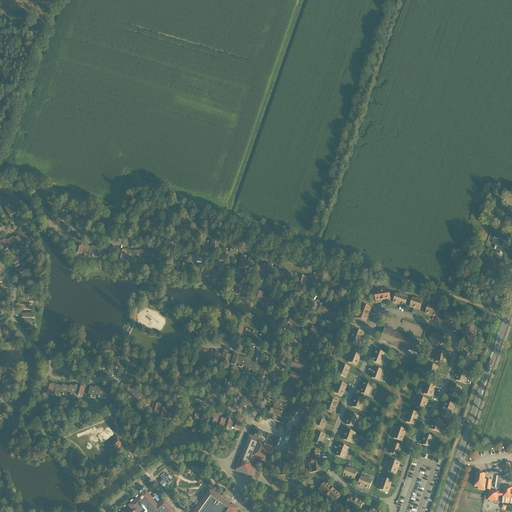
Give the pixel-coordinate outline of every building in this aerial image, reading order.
[(5,208),(10,218),(13,217),(12,215),(16,213),(13,206),(10,208),(9,206),(5,208)] [(60,209),(57,221),(59,222),(60,220),(65,221),(67,214),(64,213),(64,211),(60,209)] [(73,210),(70,222),(73,223),(73,221),(78,222),(80,215),(77,214),(78,212),(73,210)] [(85,215),(82,227),(84,227),(85,226),(90,227),(92,220),(89,219),(89,216),(85,215)] [(97,217),(94,228),(96,229),(97,227),(102,228),(104,221),(101,220),(101,218),(97,217)] [(165,217),(162,228),(165,229),(165,227),(170,229),(172,221),(169,220),(170,218),(165,217)] [(110,218),(107,230),(109,230),(110,229),(115,230),(117,223),(114,222),(114,219),(110,218)] [(151,218),(148,230),(151,230),(151,228),(156,230),(158,222),(155,222),(156,219),(151,218)] [(137,219),(134,230),(137,231),(137,229),(142,231),(144,223),(141,223),(142,220),(137,219)] [(123,220),(120,232),(123,232),(123,231),(128,232),(130,225),(127,224),(128,221),(123,220)] [(182,223),(174,232),(176,234),(177,232),(181,236),(186,230),(184,228),(185,226),(182,223)] [(187,238),(190,241),(191,239),(194,243),(199,237),(197,235),(199,233),(195,230),(187,238)] [(24,241),(25,244),(30,241),(29,239),(31,238),(28,231),(24,233),(23,231),(20,233),(21,235),(24,241)] [(509,236),(497,232),(491,248),(501,251),(504,242),(507,243),(509,236)] [(24,241),(21,235),(16,237),(16,238),(14,238),(17,243),(19,247),(23,245),(22,243),(24,241)] [(17,243),(14,238),(14,237),(7,240),(9,245),(10,245),(11,249),(16,247),(14,245),(17,243)] [(9,245),(7,240),(6,239),(2,241),(1,239),(0,239),(0,243),(4,251),(8,249),(7,246),(9,245)] [(206,251),(208,252),(210,245),(208,244),(208,242),(204,241),(200,252),(205,254),(206,251)] [(212,241),(210,245),(208,252),(211,253),(212,252),(216,253),(219,246),(215,245),(216,242),(212,241)] [(81,257),(82,253),(84,245),(81,244),(81,246),(76,245),(74,252),(77,253),(76,256),(81,257)] [(84,245),(82,253),(85,253),(84,256),(89,257),(90,253),(91,248),(89,248),(90,247),(84,245)] [(97,257),(98,254),(100,246),(97,245),(96,247),(92,246),(91,248),(90,253),(92,254),(92,256),(97,257)] [(100,246),(98,254),(100,254),(100,257),(104,258),(105,254),(107,249),(105,248),(100,246)] [(107,247),(107,249),(105,254),(108,255),(107,257),(112,259),(115,247),(112,246),(111,248),(107,247)] [(224,259),(227,259),(229,252),(226,252),(227,250),(223,248),(219,260),(223,261),(224,259)] [(125,261),(126,257),(127,250),(124,249),(124,250),(119,249),(117,256),(120,257),(120,260),(125,261)] [(140,261),(141,257),(143,250),(140,249),(139,251),(135,250),(135,252),(133,257),(136,258),(135,260),(140,261)] [(230,249),(229,252),(227,259),(230,261),(230,259),(235,261),(237,253),(234,252),(235,250),(230,249)] [(132,261),(133,257),(135,252),(133,252),(133,251),(127,250),(126,257),(128,257),(127,260),(132,261)] [(148,262),(149,258),(150,253),(148,252),(143,250),(141,257),(144,258),(143,261),(148,262)] [(151,251),(150,253),(149,258),(151,259),(151,261),(155,262),(158,251),(155,250),(155,252),(151,251)] [(246,257),(241,255),(237,267),(242,269),(243,266),(245,267),(247,260),(245,259),(246,257)] [(22,260),(20,256),(10,261),(12,264),(13,263),(15,267),(22,264),(20,261),(22,260)] [(249,256),(247,260),(245,267),(248,268),(249,266),(253,268),(256,260),(253,259),(253,257),(249,256)] [(177,274),(178,270),(180,263),(177,262),(177,264),(172,263),(170,270),(173,271),(172,273),(177,274)] [(185,275),(185,273),(188,265),(180,263),(178,270),(180,271),(180,274),(185,275)] [(264,275),(267,268),(264,267),(265,265),(260,264),(257,275),(261,277),(262,274),(264,275)] [(268,264),(267,268),(264,275),(268,276),(268,275),(272,276),(275,269),(272,268),(272,265),(268,264)] [(192,277),(195,265),(192,265),(192,266),(188,265),(185,273),(188,273),(187,276),(192,277)] [(199,265),(195,277),(200,278),(201,276),(203,277),(206,269),(202,268),(202,266),(199,265)] [(26,271),(24,267),(13,273),(15,276),(17,275),(19,279),(25,275),(24,272),(26,271)] [(206,267),(206,269),(203,277),(208,278),(209,275),(211,276),(214,269),(206,267)] [(215,279),(218,280),(220,273),(216,272),(217,270),(214,269),(211,276),(210,280),(215,282),(215,279)] [(279,271),(275,283),(280,284),(281,282),(283,283),(286,276),(283,275),(284,273),(279,271)] [(287,272),(286,276),(283,283),(286,284),(287,283),(291,284),(294,277),(291,276),(292,274),(287,272)] [(321,284),(318,272),(313,273),(314,276),(311,277),(313,284),(317,283),(318,285),(321,284)] [(220,273),(218,280),(217,284),(221,285),(222,283),(225,284),(227,277),(223,275),(223,274),(220,273)] [(306,278),(302,276),(301,278),(298,278),(296,285),(301,286),(300,288),(303,289),(306,278)] [(29,283),(27,278),(17,284),(18,287),(20,286),(22,290),(29,286),(27,284),(29,283)] [(234,289),(236,290),(237,290),(238,285),(239,283),(234,281),(235,280),(232,279),(228,290),(233,292),(234,289)] [(339,280),(327,283),(328,288),(330,287),(331,289),(338,287),(337,285),(340,285),(339,280)] [(240,293),(243,294),(245,286),(240,285),(238,285),(237,290),(236,290),(235,294),(239,296),(240,293)] [(245,286),(243,294),(242,298),(246,299),(247,297),(250,298),(252,290),(248,289),(248,287),(245,286)] [(338,288),(338,287),(331,289),(331,293),(333,292),(334,296),(341,294),(341,292),(343,292),(342,287),(338,288)] [(261,303),(263,295),(264,291),(261,290),(260,292),(256,290),(254,298),(257,299),(256,301),(261,303)] [(379,292),(374,293),(376,301),(381,300),(382,301),(385,300),(390,299),(389,290),(378,291),(379,292)] [(399,295),(396,294),(393,302),(404,306),(408,297),(399,295)] [(268,296),(263,295),(261,303),(263,303),(263,305),(267,307),(268,304),(270,297),(268,297),(268,296)] [(270,297),(268,304),(270,305),(270,308),(275,309),(277,302),(277,300),(275,299),(270,297)] [(416,300),(413,299),(410,307),(420,310),(423,301),(416,299),(416,300)] [(281,303),(277,302),(275,309),(277,310),(276,312),(281,313),(284,302),(281,301),(281,303)] [(337,314),(340,310),(338,309),(339,306),(333,302),(331,306),(329,305),(327,308),(333,312),(337,314)] [(370,308),(361,304),(357,314),(358,314),(356,318),(364,321),(366,316),(367,316),(368,313),(370,308)] [(431,306),(429,305),(426,313),(437,317),(440,308),(432,305),(431,306)] [(305,314),(306,311),(294,307),(293,312),(295,312),(294,315),(302,318),(303,313),(305,314)] [(333,312),(327,308),(326,310),(324,309),(321,313),(331,319),(334,315),(332,314),(333,312)] [(455,325),(458,316),(450,313),(449,314),(446,313),(444,321),(455,325)] [(206,330),(209,329),(206,318),(201,319),(202,321),(200,322),(202,329),(206,328),(206,330)] [(221,331),(223,325),(225,321),(220,319),(220,321),(216,320),(214,328),(219,329),(218,331),(221,331)] [(290,324),(289,326),(297,329),(297,327),(299,327),(301,323),(289,319),(288,324),(290,324)] [(226,326),(223,325),(221,331),(224,332),(223,335),(228,336),(232,324),(227,323),(226,326)] [(240,338),(243,331),(244,327),(239,325),(238,328),(236,327),(233,334),(238,336),(237,337),(240,338)] [(297,329),(289,326),(285,325),(284,330),(286,331),(285,334),(292,336),(294,332),(296,332),(297,329)] [(308,333),(315,335),(319,337),(321,332),(318,331),(319,329),(312,326),(311,330),(309,330),(308,333)] [(473,331),(471,326),(461,328),(463,337),(462,337),(463,340),(464,340),(466,348),(476,345),(475,340),(473,340),(472,338),(471,334),(471,335),(470,332),(473,331)] [(6,338),(9,339),(10,331),(8,330),(8,328),(3,327),(1,339),(5,340),(6,338)] [(247,340),(250,333),(250,331),(246,329),(245,331),(243,331),(240,338),(246,340),(246,339),(247,340)] [(362,333),(354,329),(350,339),(351,339),(349,343),(357,346),(359,341),(360,341),(361,338),(360,338),(362,333)] [(391,344),(391,345),(408,351),(409,350),(417,353),(421,343),(412,340),(413,339),(395,332),(395,334),(392,333),(393,331),(385,329),(381,340),(391,344)] [(10,331),(9,339),(8,342),(13,343),(13,341),(16,342),(18,334),(13,333),(13,332),(10,331)] [(254,344),(256,337),(258,333),(253,332),(253,334),(250,333),(247,340),(252,341),(251,343),(254,344)] [(315,338),(315,335),(308,333),(307,337),(305,337),(304,340),(312,342),(315,343),(317,339),(315,338)] [(443,344),(438,333),(430,337),(433,345),(434,344),(436,347),(443,344)] [(261,347),(262,344),(265,337),(260,335),(259,338),(256,337),(254,344),(259,345),(258,346),(261,347)] [(265,337),(262,344),(267,345),(266,347),(269,348),(272,337),(268,335),(267,338),(265,337)] [(302,347),(309,349),(312,350),(313,345),(311,345),(312,342),(304,340),(302,347)] [(60,356),(66,351),(64,349),(65,347),(62,344),(53,353),(57,356),(58,354),(60,356)] [(302,347),(300,354),(306,356),(309,357),(311,353),(309,352),(309,349),(302,347)] [(68,348),(66,351),(60,356),(63,358),(64,357),(67,361),(72,355),(70,353),(72,351),(68,348)] [(201,348),(197,359),(202,360),(203,358),(205,358),(206,359),(207,353),(208,351),(203,350),(204,349),(201,348)] [(445,363),(447,352),(437,350),(436,359),(437,359),(436,362),(445,363)] [(220,362),(222,355),(218,354),(219,352),(216,351),(214,355),(212,362),(217,364),(218,361),(220,362)] [(223,351),(222,355),(220,362),(225,364),(226,362),(228,362),(231,355),(226,354),(227,352),(223,351)] [(348,359),(349,360),(348,363),(356,366),(360,355),(351,351),(348,359)] [(382,365),(385,357),(384,357),(385,354),(377,351),(373,362),(382,365)] [(214,355),(207,353),(206,359),(205,358),(204,363),(209,364),(210,362),(212,362),(214,355)] [(236,363),(238,364),(239,364),(241,357),(237,356),(237,354),(234,353),(231,364),(235,366),(236,363)] [(472,356),(464,353),(460,363),(469,366),(472,359),(471,359),(472,356)] [(295,361),(302,363),(306,364),(307,359),(305,359),(306,356),(300,354),(298,354),(297,358),(295,358),(295,361)] [(86,369),(88,361),(89,358),(85,356),(84,358),(81,357),(79,365),(83,366),(83,368),(86,369)] [(106,360),(106,358),(102,357),(99,368),(102,369),(102,367),(107,369),(109,361),(106,360)] [(119,360),(120,358),(115,357),(112,368),(115,369),(115,367),(120,369),(122,361),(119,360)] [(243,358),(241,357),(239,364),(238,364),(238,366),(243,368),(243,365),(246,366),(248,359),(243,357),(243,358)] [(249,369),(253,370),(255,363),(251,361),(251,360),(248,359),(246,366),(245,370),(249,372),(249,369)] [(91,362),(88,361),(86,369),(89,369),(88,371),(93,373),(96,361),(91,360),(91,362)] [(301,366),(302,363),(295,361),(294,364),(291,363),(290,368),(302,371),(303,366),(301,366)] [(146,366),(147,364),(143,363),(139,374),(142,375),(143,373),(147,375),(149,367),(146,366)] [(256,373),(259,374),(262,366),(258,365),(258,364),(255,363),(253,370),(252,374),(255,375),(256,373)] [(338,371),(337,374),(345,377),(349,368),(340,364),(337,371),(338,371)] [(427,371),(426,374),(434,377),(438,367),(429,364),(426,371),(427,371)] [(265,367),(262,366),(259,374),(258,378),(262,379),(263,376),(267,378),(269,371),(264,369),(265,367)] [(372,378),(381,381),(383,375),(382,374),(383,371),(375,368),(372,378)] [(158,372),(158,370),(154,369),(151,380),(154,381),(154,379),(158,380),(161,373),(158,372)] [(468,373),(460,370),(456,381),(465,384),(468,376),(467,375),(468,373)] [(287,379),(294,381),(298,382),(300,378),(297,377),(298,374),(291,372),(290,376),(288,376),(287,379)] [(11,378),(8,379),(12,386),(15,384),(16,386),(20,384),(14,373),(10,376),(11,378)] [(10,387),(12,386),(8,379),(7,375),(2,377),(3,380),(1,381),(5,388),(9,385),(10,387)] [(169,378),(169,376),(165,375),(162,386),(165,387),(165,385),(169,386),(172,379),(169,378)] [(182,380),(183,378),(178,376),(175,388),(178,388),(179,387),(183,388),(185,381),(182,380)] [(294,384),(294,381),(287,379),(286,383),(284,383),(283,386),(291,388),(294,389),(296,384),(294,384)] [(228,386),(229,383),(224,382),(221,393),(224,394),(225,393),(229,394),(231,386),(228,386)] [(334,393),(341,396),(346,385),(337,382),(334,390),(335,391),(334,393)] [(361,393),(370,397),(373,389),(372,388),(373,385),(365,382),(361,393)] [(52,395),(53,391),(55,384),(52,383),(51,385),(47,384),(45,391),(48,392),(47,394),(52,395)] [(432,397),(435,386),(427,383),(424,391),(425,391),(424,394),(432,397)] [(55,384),(53,391),(56,392),(55,394),(59,396),(60,392),(62,386),(60,386),(60,385),(55,384)] [(62,384),(62,386),(60,392),(63,392),(62,395),(67,396),(68,392),(69,387),(68,386),(62,384)] [(126,395),(129,396),(131,389),(128,388),(129,386),(124,384),(121,396),(125,398),(126,395)] [(215,387),(215,385),(211,384),(208,395),(211,396),(211,394),(216,396),(218,388),(215,387)] [(75,397),(76,392),(78,385),(75,385),(75,386),(70,385),(69,387),(68,392),(71,393),(70,395),(75,397)] [(78,385),(76,392),(79,393),(78,396),(83,397),(86,386),(83,385),(82,387),(78,385)] [(458,398),(461,392),(460,391),(461,388),(453,385),(450,395),(458,398)] [(95,398),(96,394),(98,387),(95,386),(95,388),(90,387),(88,394),(91,395),(90,397),(95,398)] [(105,388),(105,389),(103,395),(104,395),(107,396),(106,398),(110,399),(114,388),(110,386),(109,389),(105,388)] [(290,390),(291,388),(283,386),(281,393),(288,395),(290,396),(292,391),(290,390)] [(103,388),(98,387),(96,394),(99,395),(98,398),(103,399),(104,395),(103,395),(105,389),(103,389),(103,388)] [(240,391),(241,389),(236,388),(233,399),(236,400),(236,398),(241,400),(243,392),(240,391)] [(133,390),(131,389),(129,396),(128,399),(132,400),(133,398),(136,398),(136,399),(138,393),(138,391),(133,389),(133,390)] [(140,401),(143,402),(145,395),(140,393),(139,394),(138,393),(136,399),(136,398),(135,402),(140,403),(140,401)] [(287,398),(288,395),(281,393),(279,400),(285,402),(288,403),(290,398),(287,398)] [(148,396),(145,395),(143,402),(141,407),(146,408),(147,405),(150,406),(152,399),(148,397),(148,396)] [(251,398),(252,396),(247,395),(244,406),(247,407),(247,405),(252,407),(254,399),(251,398)] [(326,406),(325,410),(333,413),(335,408),(336,405),(338,399),(329,396),(325,406),(326,406)] [(418,397),(416,404),(417,404),(416,407),(424,410),(427,400),(418,397)] [(353,407),(361,410),(364,404),(363,403),(364,401),(356,398),(353,407)] [(284,404),(285,402),(279,400),(277,399),(276,404),(274,404),(274,406),(281,409),(284,410),(286,405),(284,404)] [(158,415),(160,407),(162,403),(158,402),(158,404),(153,403),(151,410),(154,411),(153,413),(158,415)] [(444,408),(443,411),(442,416),(450,420),(454,410),(453,409),(454,405),(446,403),(444,408)] [(168,408),(166,415),(169,416),(168,418),(172,419),(176,408),(171,406),(171,409),(168,408)] [(269,413),(281,417),(282,412),(280,411),(281,409),(274,406),(273,409),(270,409),(269,413)] [(164,408),(160,407),(158,415),(161,416),(160,418),(165,419),(166,415),(168,408),(165,407),(164,408)] [(190,420),(192,413),(194,409),(190,408),(190,410),(185,409),(183,416),(186,417),(186,419),(190,420)] [(409,411),(406,419),(407,420),(406,422),(414,425),(418,414),(409,411)] [(216,425),(219,418),(220,413),(217,412),(216,414),(212,413),(210,420),(213,421),(212,424),(216,425)] [(192,413),(190,420),(193,421),(192,423),(197,424),(198,421),(200,415),(199,414),(196,414),(192,413)] [(200,415),(198,421),(200,421),(200,424),(204,425),(208,414),(205,413),(204,415),(200,413),(199,414),(200,415)] [(355,428),(358,420),(357,420),(359,417),(351,414),(346,425),(355,428)] [(315,426),(323,429),(326,419),(318,416),(315,423),(316,423),(315,426)] [(222,419),(219,418),(216,425),(219,426),(218,428),(223,430),(224,425),(226,419),(222,418),(222,419)] [(231,430),(232,426),(234,420),(233,420),(231,419),(230,419),(226,418),(226,419),(224,425),(227,426),(226,429),(231,430)] [(234,429),(238,430),(241,421),(234,418),(233,420),(234,420),(232,426),(235,427),(234,429)] [(435,419),(431,430),(440,433),(443,425),(442,424),(443,421),(435,419)] [(406,431),(397,427),(394,436),(395,436),(394,439),(402,442),(406,431)] [(347,430),(343,440),(352,443),(355,437),(354,436),(355,433),(347,430)] [(320,446),(325,435),(316,432),(313,440),(312,443),(320,446)] [(279,439),(268,434),(266,439),(278,443),(279,439)] [(242,455),(236,470),(248,475),(263,441),(249,435),(241,454),(242,455)] [(433,438),(425,435),(422,445),(431,448),(433,441),(432,441),(433,438)] [(111,444),(111,443),(108,445),(110,448),(111,447),(113,449),(112,450),(115,452),(118,450),(117,449),(121,445),(122,446),(124,443),(121,441),(119,440),(120,439),(117,436),(115,439),(116,440),(111,444)] [(289,439),(282,458),(290,461),(297,442),(289,439)] [(275,451),(276,450),(275,449),(275,450),(265,445),(264,445),(261,444),(256,457),(264,460),(267,453),(273,456),(275,451)] [(393,444),(390,450),(391,451),(390,454),(398,457),(402,447),(393,444)] [(349,448),(341,445),(336,456),(345,459),(348,451),(347,451),(349,448)] [(311,464),(311,467),(309,467),(309,473),(320,472),(320,463),(320,460),(319,460),(318,452),(308,453),(308,458),(310,458),(311,461),(310,461),(311,464)] [(399,463),(390,460),(388,468),(388,469),(387,472),(395,474),(399,463)] [(259,467),(273,472),(275,467),(261,461),(259,467)] [(349,470),(346,468),(343,476),(354,481),(357,472),(349,469),(349,470)] [(485,479),(486,475),(476,473),(474,487),(478,488),(478,490),(485,491),(487,479),(485,479)] [(364,479),(361,478),(358,486),(369,490),(372,481),(364,478),(364,479)] [(387,493),(391,482),(382,478),(380,487),(379,490),(387,493)] [(325,483),(318,491),(322,495),(324,493),(326,495),(328,497),(330,499),(329,501),(333,504),(340,496),(334,491),(334,490),(332,488),(325,483)] [(499,493),(499,492),(489,490),(487,500),(497,502),(498,500),(499,500),(499,497),(498,497),(498,496),(503,497),(503,498),(511,499),(511,487),(504,487),(503,493),(499,493)] [(232,511),(235,509),(228,504),(234,496),(226,490),(220,498),(209,490),(197,507),(195,505),(190,511),(232,511)] [(174,511),(164,499),(157,505),(145,491),(128,505),(131,509),(127,511),(174,511)] [(11,494),(7,493),(3,504),(7,505),(7,504),(11,505),(14,498),(11,497),(11,494)] [(355,500),(349,498),(346,507),(356,510),(360,511),(363,503),(358,501),(355,500)]
